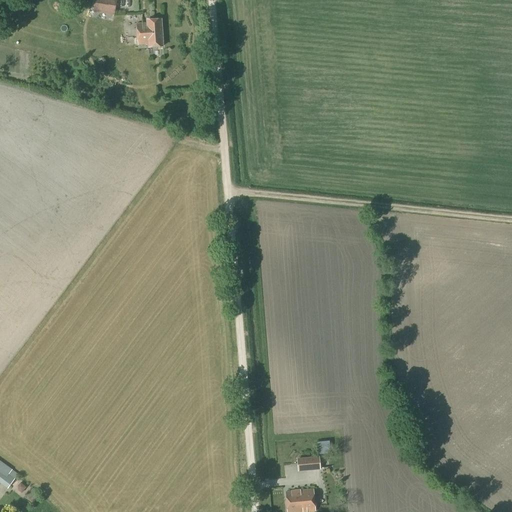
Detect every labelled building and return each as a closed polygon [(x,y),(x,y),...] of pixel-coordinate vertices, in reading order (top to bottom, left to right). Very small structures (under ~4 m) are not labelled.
[(95,0),(93,12),(114,16),(116,0),(95,0)] [(148,44),(148,47),(163,47),(161,20),(147,20),(147,24),(136,24),(138,45),(148,44)] [(165,58),(165,48),(154,49),(154,58),(165,58)] [(317,442),(318,455),(330,454),(329,441),(317,442)] [(296,459),(297,473),(320,470),(319,457),(296,459)] [(0,484),(7,490),(12,483),(14,480),(18,475),(0,461),(0,484)] [(285,492),(287,511),(311,511),(315,511),(313,490),(285,492)]
